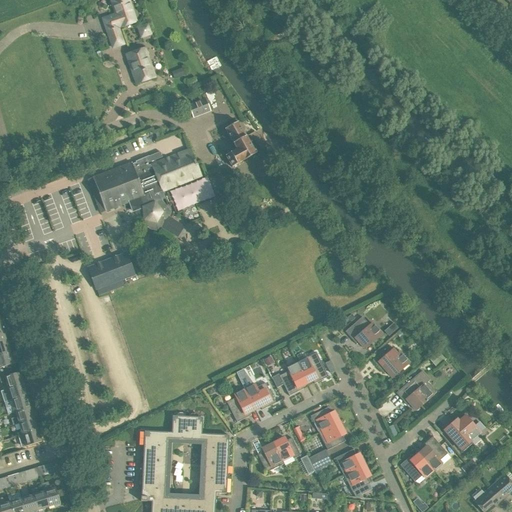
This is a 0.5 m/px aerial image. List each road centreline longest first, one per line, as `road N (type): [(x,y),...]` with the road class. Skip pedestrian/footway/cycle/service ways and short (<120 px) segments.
road 1 (residential): [(92,511),(0,206)]
road 2 (residential): [(348,384),(240,438)]
